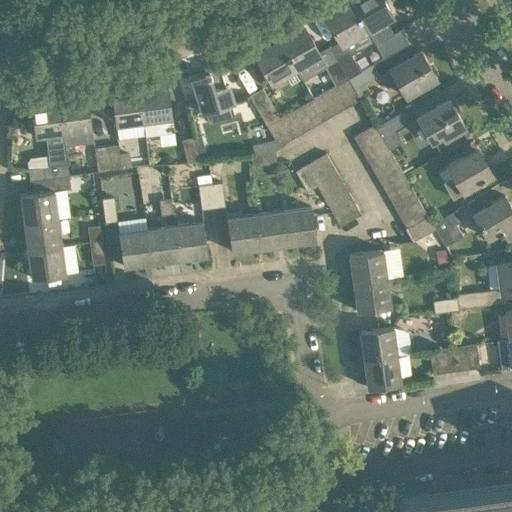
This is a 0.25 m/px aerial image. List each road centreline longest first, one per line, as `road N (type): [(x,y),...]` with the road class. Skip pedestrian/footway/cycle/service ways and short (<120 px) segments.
road 1 (residential): [(315,419),(291,282),(0,317)]
road 2 (residential): [(0,42),(110,34),(178,17),(209,0)]
road 3 (residential): [(315,419),(511,393)]
